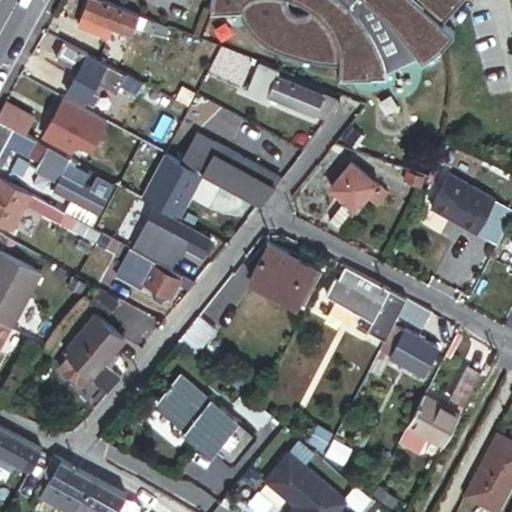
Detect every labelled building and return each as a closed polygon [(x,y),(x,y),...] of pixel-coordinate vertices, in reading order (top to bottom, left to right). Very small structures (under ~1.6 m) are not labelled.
[(142,15),(105,0),(91,0),(86,14),(115,25),(114,28),(134,35),(137,27),(142,15)] [(462,0),(355,0),(351,5),(344,0),(213,0),(213,4),(213,13),(215,13),(215,7),(244,6),(243,10),(243,11),(243,16),(247,24),(254,33),(262,41),(271,47),(283,53),(301,59),(310,61),(342,65),(341,78),(343,79),(344,73),(371,72),(373,78),(390,76),(388,71),(385,59),(413,45),(420,55),(421,56),(440,42),(445,46),(457,32),(445,21),(462,0)] [(115,25),(86,14),(82,25),(110,36),(114,28),(115,25)] [(142,15),(137,27),(150,32),(152,26),(155,20),(142,15)] [(166,38),(171,26),(155,20),(152,26),(158,29),(156,34),(166,38)] [(57,57),(80,70),(68,92),(96,107),(102,95),(98,93),(102,84),(118,93),(123,85),(140,95),(145,84),(66,41),(57,57)] [(421,56),(425,62),(445,46),(440,42),(421,56)] [(385,59),(388,71),(420,55),(413,45),(385,59)] [(319,115),(328,119),(334,111),(342,101),(281,76),(283,70),(281,70),(262,62),(249,94),(270,103),(272,97),(288,103),(289,100),(320,113),(319,115)] [(293,74),(295,69),(283,64),(281,70),(283,70),(293,74)] [(90,133),(99,116),(65,98),(45,136),(73,151),(84,130),(90,133)] [(215,121),(191,108),(166,152),(191,166),(202,146),(215,121)] [(38,140),(0,119),(0,162),(6,166),(16,148),(30,155),(38,140)] [(49,145),(38,140),(30,155),(40,161),(49,145)] [(458,155),(462,147),(446,140),(443,148),(458,155)] [(62,172),(70,157),(49,145),(40,161),(62,172)] [(218,155),(202,146),(191,166),(208,174),(218,155)] [(109,158),(88,147),(81,160),(122,182),(131,165),(111,155),(109,158)] [(262,203),(276,186),(218,155),(208,174),(236,189),(262,203)] [(369,193),(379,182),(354,162),(334,187),(349,200),(358,207),(369,193)] [(74,199),(67,212),(70,213),(93,226),(113,187),(98,179),(92,191),(84,186),(89,177),(69,166),(57,190),(74,199)] [(426,175),(410,170),(406,181),(423,186),(426,175)] [(453,174),(434,208),(480,232),(498,198),(453,174)] [(34,194),(2,177),(0,181),(0,222),(14,230),(23,214),(27,206),(34,194)] [(392,192),(379,182),(369,193),(382,204),(392,192)] [(262,203),(236,189),(228,203),(252,215),(261,203),(262,203)] [(63,226),(70,213),(67,212),(34,194),(27,206),(33,210),(63,226)] [(358,207),(349,200),(333,220),(341,227),(358,207)] [(29,218),(33,210),(27,206),(23,214),(29,218)] [(70,213),(63,226),(95,243),(102,230),(93,226),(70,213)] [(162,213),(151,233),(184,251),(187,246),(204,255),(212,240),(162,213)] [(267,243),(248,277),(296,303),(315,270),(267,243)] [(172,297),(184,274),(133,247),(118,276),(142,289),(145,283),(159,290),(155,298),(164,303),(168,295),(172,297)] [(0,256),(0,315),(14,323),(43,270),(4,249),(0,256)] [(407,298),(344,264),(336,278),(333,276),(325,293),(336,299),(329,313),(352,325),(359,311),(375,319),(369,329),(386,338),(394,324),(407,298)] [(100,288),(89,304),(108,317),(119,302),(100,288)] [(201,312),(180,338),(193,348),(214,323),(201,312)] [(0,348),(14,323),(0,315),(0,348)] [(98,315),(67,352),(81,364),(95,375),(106,363),(115,352),(126,338),(98,315)] [(424,374),(439,345),(405,327),(404,329),(394,324),(386,338),(381,349),(392,354),(391,356),(392,357),(424,374)] [(77,369),(81,364),(67,352),(60,361),(74,372),(77,369)] [(120,357),(115,352),(106,363),(112,367),(120,357)] [(420,382),(424,374),(392,357),(388,365),(420,382)] [(112,367),(106,363),(95,375),(107,385),(117,372),(112,367)] [(91,380),(95,375),(81,364),(77,369),(91,380)] [(238,365),(228,377),(247,394),(258,381),(238,365)] [(468,401),(482,374),(467,367),(454,393),(468,401)] [(183,371),(158,401),(234,465),(260,435),(183,371)] [(460,416),(424,397),(408,427),(431,440),(443,446),(460,416)] [(270,415),(261,425),(270,433),(268,437),(279,446),(290,432),(270,415)] [(308,440),(324,449),(334,431),(318,422),(308,440)] [(34,469),(44,449),(0,425),(0,450),(20,461),(34,469)] [(431,440),(408,427),(401,441),(420,451),(426,449),(431,440)] [(511,445),(509,443),(496,436),(463,495),(493,511),(495,511),(511,482),(511,445)] [(0,450),(0,460),(16,469),(20,461),(0,450)] [(339,511),(350,500),(289,450),(264,481),(296,506),(291,511),(339,511)] [(95,477),(48,451),(40,465),(48,470),(35,492),(70,510),(95,477)] [(126,494),(95,477),(70,510),(72,511),(116,511),(125,496),(126,494)] [(125,496),(116,511),(136,511),(141,504),(125,496)]
